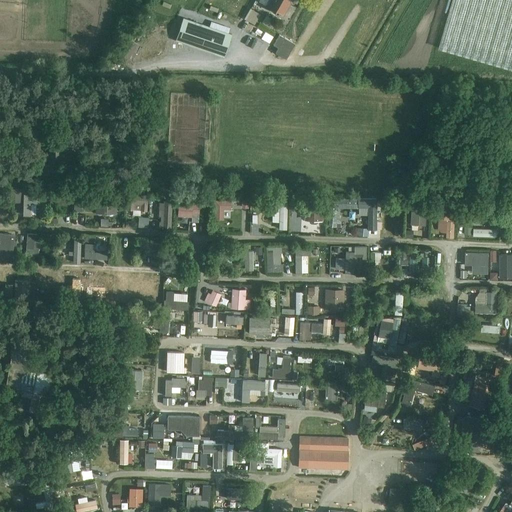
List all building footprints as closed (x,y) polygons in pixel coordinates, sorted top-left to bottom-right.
[(270,0),(267,6),(283,15),(290,3),(288,2),(289,0),(270,0)] [(511,0),(452,0),(439,50),(511,70),(511,0)] [(260,14),(251,9),(245,18),(255,24),(260,14)] [(168,39),(172,27),(150,18),(145,30),(168,39)] [(232,34),(183,18),(176,40),(224,56),(232,34)] [(258,28),(254,39),(260,41),(264,29),(258,28)] [(161,42),(144,35),(140,45),(143,46),(139,55),(154,61),(161,42)] [(128,39),(113,65),(122,70),(136,46),(137,44),(128,39)] [(268,49),(271,44),(263,39),(260,44),(268,49)] [(277,56),(283,47),(278,44),(272,52),(277,56)] [(60,174),(61,164),(60,164),(61,137),(50,137),(49,164),(36,164),(36,174),(60,174)] [(198,221),(199,205),(190,204),(190,209),(177,208),(177,223),(191,223),(191,220),(198,221)] [(223,225),(222,216),(231,216),(230,206),(214,207),(214,225),(223,225)] [(304,207),(303,227),(322,228),(323,208),(304,207)] [(158,208),(159,234),(170,233),(169,208),(158,208)] [(22,221),(35,221),(35,209),(22,209),(22,221)] [(358,220),(367,221),(367,211),(358,211),(358,220)] [(410,215),(410,229),(425,230),(426,216),(410,215)] [(58,218),(59,231),(70,230),(69,218),(58,218)] [(431,225),(438,226),(438,239),(446,239),(445,245),(453,245),(454,219),(431,218),(431,225)] [(71,229),(82,229),(81,220),(71,221),(71,229)] [(481,236),(500,237),(501,228),(481,226),(481,236)] [(0,238),(0,262),(12,263),(12,239),(0,238)] [(24,262),(38,263),(39,240),(25,239),(24,262)] [(72,258),(71,267),(80,267),(81,245),(73,245),(72,258)] [(140,261),(156,261),(156,249),(140,248),(140,261)] [(83,249),(83,266),(105,266),(105,257),(94,258),(94,249),(83,249)] [(320,251),(320,283),(340,283),(340,251),(320,251)] [(367,260),(367,252),(355,252),(355,260),(367,260)] [(266,253),(266,279),(281,279),(280,253),(266,253)] [(295,253),(295,279),(308,279),(308,253),(295,253)] [(252,275),(252,257),(244,257),(244,275),(252,275)] [(488,259),(464,258),(464,271),(488,272),(488,259)] [(499,284),(511,283),(511,260),(499,261),(499,284)] [(431,273),(431,264),(420,264),(420,273),(431,273)] [(282,269),(282,279),(290,280),(291,269),(282,269)] [(394,281),(403,282),(404,270),(395,269),(394,281)] [(147,293),(147,302),(159,303),(160,284),(152,284),(152,293),(147,293)] [(79,310),(79,294),(69,294),(69,310),(79,310)] [(245,306),(245,296),(231,295),(230,315),(250,316),(250,306),(245,306)] [(324,295),(324,317),(343,318),(344,296),(324,295)] [(202,315),(213,319),(220,300),(209,296),(202,315)] [(393,321),(401,321),(402,298),(394,298),(393,321)] [(475,298),(475,308),(495,309),(496,299),(475,298)] [(167,307),(167,315),(183,316),(184,307),(167,307)] [(226,331),(241,331),(242,323),(226,322),(226,331)] [(322,325),(314,324),(314,340),(322,341),(322,325)] [(253,325),(252,340),(267,341),(267,326),(253,325)] [(394,351),(400,327),(393,325),(387,349),(394,351)] [(380,327),(378,339),(388,341),(388,337),(384,336),(385,328),(380,327)] [(299,346),(311,346),(311,329),(299,329),(299,346)] [(385,350),(387,344),(373,341),(372,347),(385,350)] [(173,377),(180,378),(181,356),(167,355),(166,371),(173,372),(173,377)] [(258,359),(257,383),(266,383),(266,359),(258,359)] [(430,376),(430,383),(441,384),(443,361),(418,359),(417,376),(430,376)] [(393,371),(393,364),(372,362),(372,368),(393,371)] [(206,366),(198,366),(197,378),(212,379),(213,363),(207,363),(206,366)] [(282,376),(272,375),(271,385),(289,386),(290,363),(282,363),(282,376)] [(5,386),(5,387),(20,389),(21,393),(31,395),(33,391),(38,391),(39,396),(45,397),(48,392),(51,393),(54,370),(40,368),(8,364),(7,373),(23,376),(22,389),(5,386)] [(239,383),(240,365),(226,365),(226,373),(217,373),(217,382),(239,383)] [(445,392),(448,383),(440,381),(437,390),(445,392)] [(477,381),(467,411),(483,416),(493,386),(477,381)] [(214,394),(222,394),(223,408),(237,408),(237,394),(240,394),(240,384),(214,385),(214,394)] [(184,395),(183,385),(164,385),(164,403),(174,402),(174,395),(184,395)] [(241,409),(249,410),(250,401),(264,402),(264,388),(242,387),(241,409)] [(273,389),(273,401),(293,403),(293,397),(279,396),(279,390),(273,389)] [(324,404),(337,405),(338,391),(324,390),(324,404)] [(384,413),(384,399),(366,398),(365,413),(384,413)] [(167,421),(166,439),(197,440),(198,423),(167,421)] [(291,445),(291,434),(284,434),(284,426),(277,426),(277,433),(259,433),(259,438),(277,438),(277,445),(291,445)] [(416,426),(415,447),(421,448),(423,427),(416,426)] [(165,429),(149,431),(151,443),(167,441),(165,429)] [(411,445),(413,432),(395,429),(393,442),(411,445)] [(242,432),(228,431),(228,437),(216,436),(216,445),(227,446),(228,437),(242,438),(242,432)] [(348,439),(308,437),(299,437),(299,467),(347,469),(348,439)] [(118,470),(127,470),(128,446),(118,445),(118,470)] [(176,449),(176,461),(194,460),(194,448),(176,449)] [(202,463),(212,464),(211,475),(221,475),(222,450),(202,450),(202,463)] [(30,464),(13,465),(14,472),(19,471),(19,474),(25,473),(25,478),(31,478),(30,464)] [(50,482),(38,485),(39,492),(49,489),(51,499),(61,496),(58,487),(52,488),(50,482)] [(461,486),(458,499),(465,501),(468,488),(461,486)] [(411,506),(412,490),(390,489),(389,505),(411,506)] [(147,502),(169,503),(170,490),(148,490),(147,502)] [(141,511),(142,495),(128,494),(126,511),(141,511)] [(201,506),(201,501),(186,501),(185,511),(206,511),(207,507),(201,506)]
